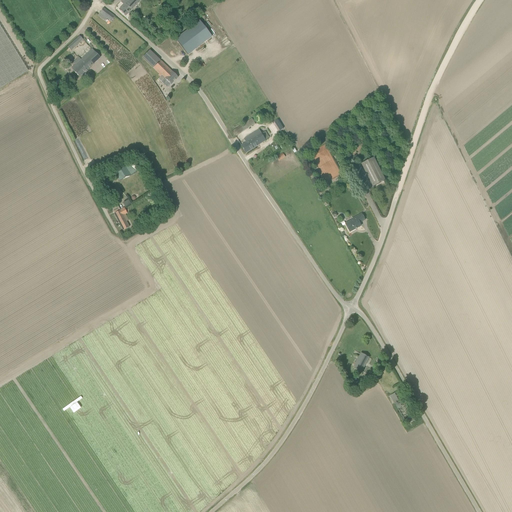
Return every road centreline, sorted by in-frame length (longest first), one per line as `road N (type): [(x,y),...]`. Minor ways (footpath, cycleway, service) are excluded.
road 1 (unclassified): [(351,307),(190,79),(99,0)]
road 2 (unclassified): [(117,233),(38,72),(96,0)]
road 3 (unclassified): [(211,511),(270,460),(351,307)]
road 4 (unclassified): [(478,511),(373,329),(351,307)]
road 5 (track): [(397,192),(437,77),(481,0)]
road 6 (unclassified): [(351,307),(397,192)]
